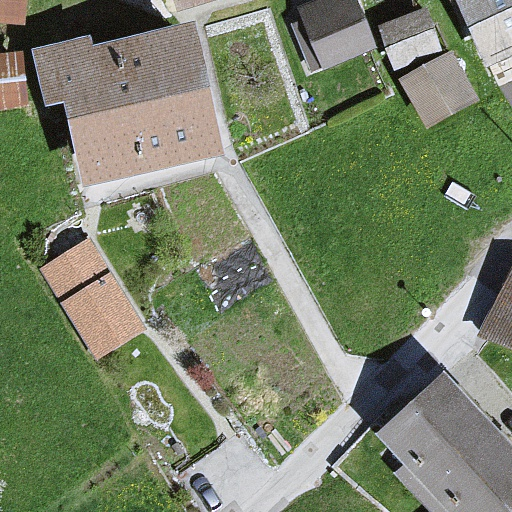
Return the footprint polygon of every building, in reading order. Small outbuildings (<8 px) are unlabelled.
[(220,0),(165,0),(171,14),(220,0)] [(337,0),(330,0),(283,20),(311,74),(363,49),(337,0)] [(511,0),(465,0),(450,8),(485,76),(511,64),(511,0)] [(419,16),(374,37),(392,76),(438,60),(419,16)] [(82,41),(16,60),(28,115),(53,111),(71,192),(206,159),(179,33),(90,60),(82,41)] [(417,132),(473,107),(452,68),(396,95),(417,132)] [(79,254),(34,280),(90,365),(135,332),(79,254)] [(511,274),(473,342),(511,363),(511,274)] [(511,460),(438,375),(369,441),(394,470),(378,480),(413,511),(507,511),(511,508),(511,460)]
